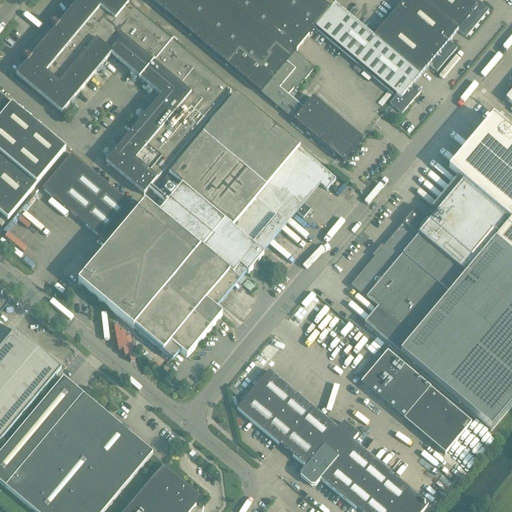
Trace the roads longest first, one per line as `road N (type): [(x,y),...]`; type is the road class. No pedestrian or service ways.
road 1 (unclassified): [(189,423),(511,39)]
road 2 (unclassified): [(189,423),(0,265)]
